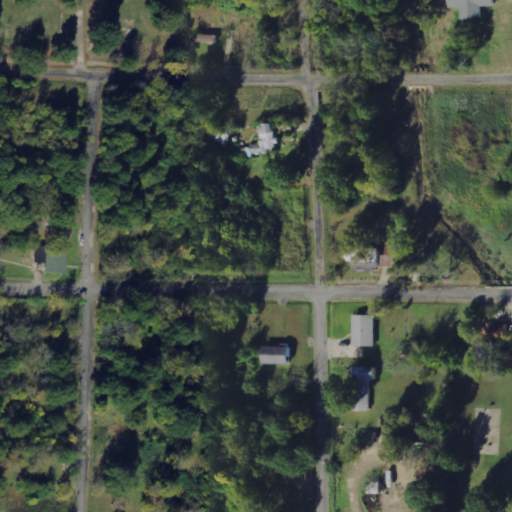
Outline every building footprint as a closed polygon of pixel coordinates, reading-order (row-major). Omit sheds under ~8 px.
[(464,19),(484,18),(483,6),(497,6),(496,0),(451,0),(452,8),(463,7),(464,19)] [(194,42),(218,41),(217,34),(194,34),(194,42)] [(261,124),(262,144),(251,144),(252,153),(278,152),(277,124),(261,124)] [(69,223),(50,222),(50,243),(68,243),(69,223)] [(35,263),(45,263),(45,272),(65,273),(66,247),(35,246),(35,263)] [(348,249),(348,260),(355,260),(355,270),(381,269),(380,248),(348,249)] [(383,267),(397,267),(397,255),(383,255),(383,267)] [(355,345),(377,346),(378,315),(356,315),(355,345)] [(510,321),(483,321),(484,342),(510,341),(510,321)] [(292,364),(293,346),(265,346),(265,363),(292,364)] [(354,410),(371,411),(372,380),(378,380),(379,367),(355,366),(354,410)]
